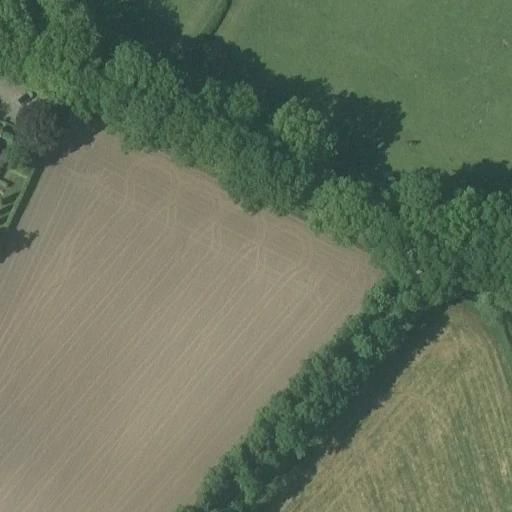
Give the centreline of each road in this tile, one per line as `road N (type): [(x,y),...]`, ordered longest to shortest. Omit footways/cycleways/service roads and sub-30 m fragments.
road 1 (tertiary): [(0,38),(390,233),(437,252),(511,245)]
road 2 (track): [(225,511),(437,252)]
